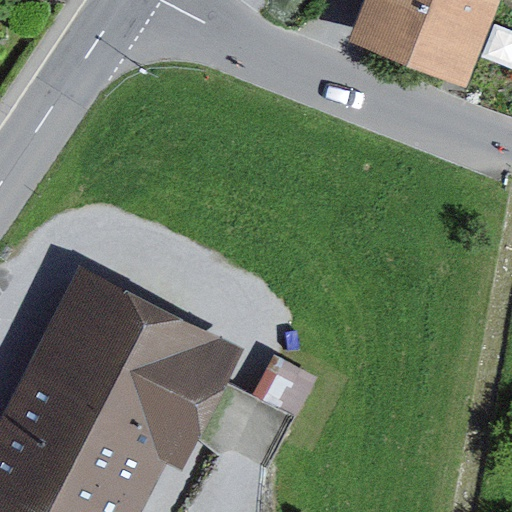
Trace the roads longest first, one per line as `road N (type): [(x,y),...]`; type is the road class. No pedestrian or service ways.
road 1 (unclassified): [(511,145),(237,42),(158,0)]
road 2 (secondary): [(0,184),(124,0)]
